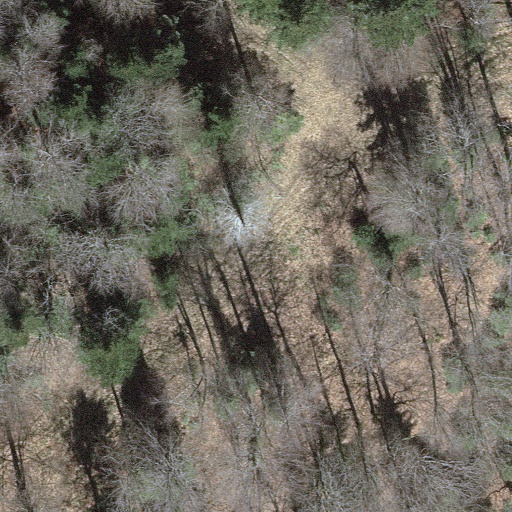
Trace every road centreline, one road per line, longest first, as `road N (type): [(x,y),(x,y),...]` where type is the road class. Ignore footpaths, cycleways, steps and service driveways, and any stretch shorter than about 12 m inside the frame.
road 1 (track): [(0,476),(233,271),(355,110),(511,38)]
road 2 (track): [(208,0),(295,46),(355,110)]
